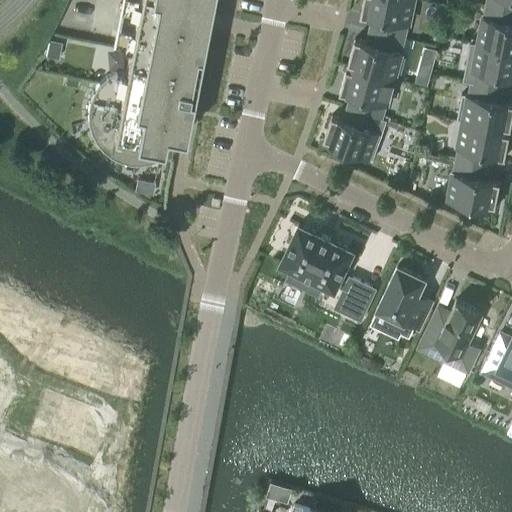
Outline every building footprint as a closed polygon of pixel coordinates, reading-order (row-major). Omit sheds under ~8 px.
[(139,0),(136,17),(204,30),(210,0),(139,0)] [(363,0),(360,14),(384,19),(381,32),(403,37),(406,24),(411,0),(363,0)] [(511,0),(487,0),(487,4),(509,9),(511,0)] [(509,9),(487,4),(479,43),(511,49),(511,21),(507,21),(509,9)] [(89,101),(87,111),(88,122),(90,132),(95,141),(102,149),(110,156),(119,160),(130,163),(140,163),(150,161),(160,157),(165,131),(179,134),(184,135),(204,30),(136,17),(125,72),(115,69),(106,75),(98,82),(93,91),(89,101)] [(403,37),(381,32),(378,45),(355,38),(347,64),(392,77),(400,51),(403,37)] [(511,49),(479,43),(470,41),(463,80),(473,82),(494,86),(496,75),(511,77),(511,49)] [(437,49),(424,46),(421,57),(434,61),(437,49)] [(392,77),(347,64),(339,91),(363,97),(359,110),(380,117),(385,104),(392,77)] [(494,86),(473,82),(471,95),(462,93),(456,119),(464,121),(510,130),(511,121),(511,102),(492,98),(494,86)] [(386,119),(380,117),(359,110),(355,123),(332,114),(326,130),(327,130),(323,141),(336,146),(335,150),(351,155),(352,152),(372,159),(386,119)] [(510,130),(464,121),(457,160),(480,164),(482,152),(505,157),(510,130)] [(480,164),(457,160),(449,200),(464,203),(463,206),(479,209),(480,206),(495,209),(497,197),(500,181),(478,176),(480,164)] [(353,249),(300,224),(281,262),(292,267),(287,279),(318,294),(324,282),(335,288),(336,284),(343,288),(334,307),(360,319),(375,288),(349,275),(347,281),(340,277),(353,249)] [(425,277),(398,264),(377,307),(391,314),(384,330),(398,336),(400,331),(408,335),(414,325),(418,327),(426,311),(412,304),(425,277)] [(471,306),(456,299),(445,321),(433,315),(418,347),(468,370),(479,346),(467,340),(481,312),(471,306)] [(497,338),(481,371),(511,385),(511,337),(509,344),(497,338)] [(47,398),(34,434),(63,444),(76,408),(47,398)] [(76,408),(63,444),(92,454),(104,418),(76,408)] [(321,511),(294,503),(291,511),(321,511)]
